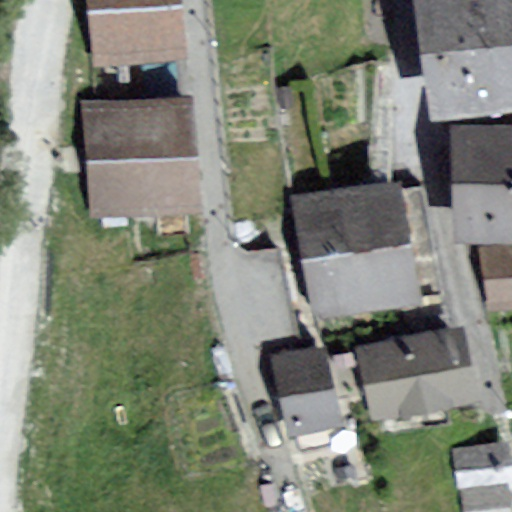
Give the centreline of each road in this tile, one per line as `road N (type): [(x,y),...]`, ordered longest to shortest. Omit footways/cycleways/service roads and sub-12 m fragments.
road 1 (residential): [(191,0),(219,272),(250,383)]
road 2 (unclassified): [(53,0),(0,361)]
